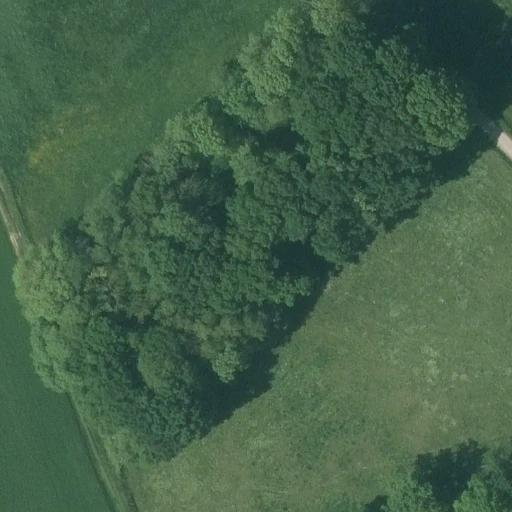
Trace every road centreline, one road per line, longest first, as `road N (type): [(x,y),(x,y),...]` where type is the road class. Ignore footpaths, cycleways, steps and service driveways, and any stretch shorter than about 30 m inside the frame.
road 1 (track): [(123,511),(0,190)]
road 2 (track): [(352,0),(511,151)]
